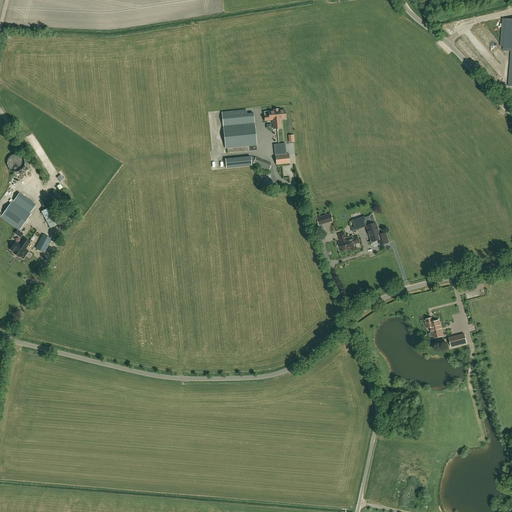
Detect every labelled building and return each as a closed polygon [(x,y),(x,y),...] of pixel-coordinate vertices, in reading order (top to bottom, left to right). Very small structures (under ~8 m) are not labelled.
[(450,26),(447,29),(452,34),(455,31),(450,26)] [(275,111),(277,128),(281,128),(280,119),(285,119),(285,110),(278,110),(278,109),(274,109),(274,110),(274,111),(275,111)] [(273,120),(273,129),(277,128),(275,111),(274,111),(264,112),(265,121),(273,120)] [(253,113),(222,116),(225,148),(257,145),(253,113)] [(276,165),(290,164),(289,153),(275,155),(276,165)] [(252,157),(251,157),(251,156),(225,159),(226,168),(252,166),(251,163),(253,163),(253,165),(269,171),(272,163),(255,157),(255,158),(252,157)] [(21,228),(31,213),(30,213),(34,207),(18,195),(13,201),(12,200),(1,217),(19,230),(21,228)] [(50,228),(63,221),(54,205),(53,205),(51,200),(50,199),(41,203),(45,210),(41,212),(50,228)] [(333,221),(331,214),(317,218),(319,225),(333,221)] [(367,226),(372,224),(371,222),(375,221),(373,214),(370,215),(371,216),(365,218),(365,216),(352,220),(354,227),(361,224),(363,228),(367,227),(367,226)] [(376,223),(375,224),(372,224),(367,226),(367,227),(372,242),(381,239),(376,223)] [(351,249),(348,240),(347,240),(344,233),(338,235),(340,239),(341,242),(339,243),(342,252),(344,251),(351,249)] [(44,253),(51,239),(43,235),(36,248),(44,253)] [(16,241),(11,249),(14,251),(14,252),(15,253),(16,253),(18,254),(17,255),(19,256),(20,255),(23,258),(28,250),(25,248),(30,241),(26,238),(24,237),(22,241),(20,244),(16,241)] [(348,240),(351,249),(352,252),(357,250),(355,244),(359,243),(358,237),(354,238),(348,240)] [(431,318),(426,320),(426,321),(425,321),(427,328),(430,327),(431,332),(432,332),(433,338),(443,336),(439,321),(432,322),(431,318)] [(464,334),(449,338),(451,347),(466,343),(464,334)]
